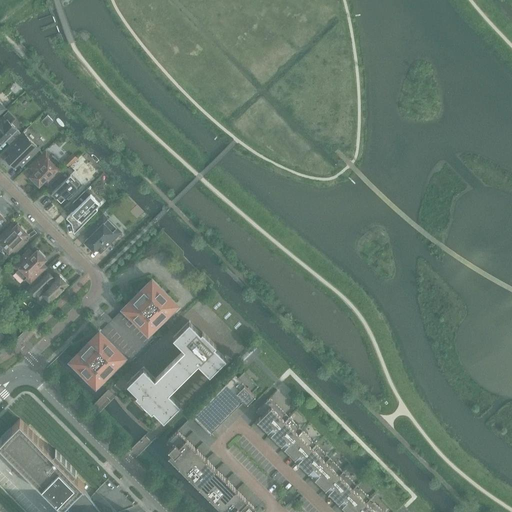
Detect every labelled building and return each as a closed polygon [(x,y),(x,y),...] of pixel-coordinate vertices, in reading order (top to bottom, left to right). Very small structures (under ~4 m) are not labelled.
[(14,118),(8,112),(0,119),(0,144),(5,140),(9,145),(21,133),(10,123),(14,118)] [(7,151),(10,154),(6,158),(7,160),(7,162),(10,164),(12,164),(14,166),(18,162),(22,165),(23,164),(25,164),(28,161),(28,159),(39,149),(24,133),(6,151),(7,151)] [(43,180),(47,184),(47,185),(63,170),(58,165),(60,163),(52,155),(50,157),(46,153),(31,168),(35,172),(31,176),(32,177),(31,178),(37,184),(38,183),(39,185),(43,180)] [(73,153),(64,162),(69,167),(78,158),(73,153)] [(70,192),(79,183),(69,173),(73,168),(70,165),(57,179),(61,183),(52,192),(61,202),(65,197),(68,199),(73,195),(70,192)] [(86,190),(88,188),(72,203),(77,208),(66,218),(71,223),(74,234),(97,210),(95,208),(99,203),(86,190)] [(97,247),(102,251),(121,232),(103,215),(84,233),(88,238),(84,241),(93,251),(97,247)] [(0,250),(5,255),(9,251),(12,255),(27,240),(23,237),(26,234),(24,231),(25,230),(21,226),(19,227),(17,224),(14,227),(11,225),(0,236),(0,250)] [(15,272),(24,280),(26,278),(30,282),(45,267),(41,263),(45,259),(44,258),(45,257),(39,250),(38,251),(37,250),(33,255),(28,250),(13,265),(18,269),(15,272)] [(30,290),(35,295),(40,299),(44,295),(50,300),(56,295),(57,296),(62,290),(61,289),(67,284),(59,275),(54,279),(47,272),(30,290)] [(166,313),(167,313),(175,304),(152,280),(142,289),(141,290),(140,291),(139,291),(137,292),(136,293),(136,294),(135,295),(134,297),(133,298),(124,307),(148,331),(157,322),(158,321),(160,321),(161,320),(162,319),(163,318),(164,317),(165,316),(165,314),(166,313)] [(9,304),(10,303),(11,302),(13,300),(8,294),(6,296),(5,297),(4,299),(9,304)] [(124,307),(99,332),(123,356),(122,356),(131,365),(157,340),(157,339),(148,331),(124,307)] [(23,315),(22,317),(29,324),(29,325),(35,319),(27,311),(23,315)] [(184,348),(154,378),(143,366),(127,382),(137,393),(135,394),(151,411),(153,409),(163,419),(179,403),(168,392),(198,362),(209,374),(225,358),(214,346),(216,344),(202,331),(200,332),(189,321),(173,337),(184,348)] [(114,365),(122,356),(123,356),(99,332),(90,341),(89,342),(87,342),(86,343),(85,344),(84,345),(83,346),(82,347),(82,349),(81,350),(72,359),(95,383),(105,374),(106,373),(107,372),(108,372),(110,371),(111,370),(111,369),(112,367),(113,366),(114,365)] [(192,415),(193,416),(209,432),(209,433),(210,433),(211,433),(211,432),(220,423),(221,422),(230,413),(231,413),(231,412),(241,402),(241,401),(241,400),(243,399),(246,402),(247,402),(248,402),(254,395),(255,395),(254,394),(252,392),(257,386),(258,386),(257,385),(244,372),(243,371),(243,372),(237,377),(235,375),(235,374),(234,374),(233,374),(233,375),(214,394),(213,394),(213,395),(203,404),(203,405),(193,415),(192,415)] [(257,420),(257,421),(267,430),(267,431),(268,431),(269,431),(271,432),(271,433),(270,434),(288,416),(285,414),(285,413),(270,398),(269,397),(269,398),(256,410),(256,411),(261,416),(257,419),(257,420)] [(301,430),(300,428),(299,427),(298,426),(289,417),(288,416),(270,434),(271,434),(280,444),(281,445),(282,444),(284,446),(284,447),(284,448),(302,430),(301,430)] [(53,453),(28,427),(20,419),(0,438),(0,442),(63,506),(63,505),(65,502),(70,511),(102,511),(82,486),(84,484),(84,485),(84,484),(74,473),(76,471),(76,472),(77,471),(55,450),(55,451),(53,453)] [(178,431),(177,430),(177,431),(167,441),(166,441),(167,442),(171,446),(168,448),(168,449),(169,449),(172,453),(168,456),(168,457),(178,466),(178,467),(196,449),(186,439),(185,439),(178,431)] [(315,443),(313,442),(312,441),(312,440),(302,430),(284,448),(294,458),(295,458),(296,458),(298,460),(297,461),(315,444),(315,443)] [(328,457),(327,456),(326,455),(326,454),(325,454),(316,444),(315,444),(297,461),(298,461),(307,471),(308,472),(309,471),(311,473),(311,474),(311,475),(329,457),(328,457)] [(206,459),(203,457),(196,450),(196,449),(178,467),(179,467),(188,477),(206,459)] [(314,478),(315,479),(325,488),(325,489),(342,471),(332,461),(332,460),(329,458),(329,457),(311,475),(312,475),(313,475),(315,477),(314,478)] [(216,469),(207,460),(206,459),(188,477),(189,477),(198,487),(199,487),(216,470),(216,469)] [(226,480),(224,477),(217,470),(216,470),(199,487),(199,488),(209,497),(209,498),(227,480),(226,480)] [(345,474),(343,472),(343,471),(342,471),(325,489),(326,489),(328,490),(328,491),(328,492),(338,502),(356,484),(355,484),(346,475),(346,474),(345,474)] [(236,490),(227,480),(209,498),(219,507),(219,508),(237,490),(236,490)] [(359,488),(356,485),(356,484),(338,502),(339,503),(339,502),(340,502),(342,504),(342,505),(341,505),(342,506),(348,511),(355,511),(370,498),(369,498),(360,488),(359,487),(359,488)] [(252,511),(253,511),(255,509),(255,508),(247,501),(247,500),(237,490),(219,508),(223,511),(252,511)] [(372,501),(370,499),(370,498),(355,511),(383,511),(373,502),(373,501),(372,501)]
